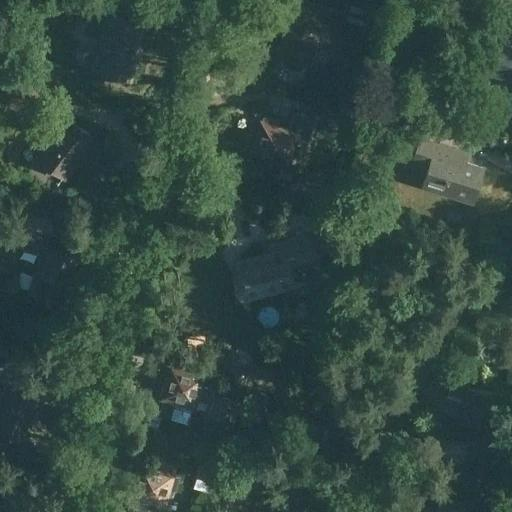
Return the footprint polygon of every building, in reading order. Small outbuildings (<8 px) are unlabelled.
[(128,1),(124,0),(91,0),(81,34),(100,40),(92,68),(130,80),(138,50),(135,49),(143,23),(123,17),(128,1)] [(343,13),(340,13),(298,0),(285,0),(280,17),(290,20),(281,48),(287,50),(283,63),(286,68),(300,72),(304,70),(308,56),(310,57),(317,36),(332,40),(331,43),(357,51),(363,32),(340,25),(343,13)] [(450,0),(443,13),(454,18),(463,0),(450,0)] [(424,24),(417,45),(432,50),(439,29),(424,24)] [(484,54),(478,71),(505,80),(511,63),(511,59),(511,45),(489,38),(484,54)] [(16,75),(7,104),(30,112),(39,82),(16,75)] [(375,99),(373,106),(389,112),(393,101),(376,96),(375,99)] [(261,120),(251,153),(288,164),(296,137),(309,141),(314,122),(316,117),(314,117),(293,110),(288,128),(277,125),(280,117),(264,113),(262,120),(261,120)] [(334,128),(332,132),(344,136),(354,139),(360,120),(338,113),(334,128)] [(38,158),(63,177),(76,160),(78,162),(95,138),(68,117),(38,158)] [(411,122),(407,138),(419,141),(420,139),(422,139),(425,126),(411,122)] [(413,161),(427,166),(428,166),(427,171),(442,176),(445,182),(442,190),(473,200),(483,168),(465,162),(467,153),(422,139),(420,139),(419,141),(413,161)] [(268,183),(288,189),(291,180),(271,173),(268,183)] [(1,218),(0,221),(0,253),(4,255),(17,212),(4,208),(1,218)] [(28,231),(23,248),(40,253),(29,291),(64,301),(78,255),(45,245),(47,237),(28,231)] [(244,300),(297,286),(292,268),(319,260),(311,231),(266,243),(268,250),(233,259),(244,300)] [(233,356),(226,377),(273,391),(280,370),(233,356)] [(171,366),(162,396),(174,400),(175,400),(170,419),(188,424),(194,406),(194,405),(202,408),(205,409),(203,415),(233,424),(241,394),(215,387),(219,373),(218,372),(205,368),(203,373),(203,375),(171,366)] [(0,407),(0,430),(22,437),(28,419),(30,420),(38,393),(7,384),(0,407)] [(466,388),(462,424),(494,428),(498,391),(466,388)] [(504,445),(499,430),(487,434),(492,449),(504,445)] [(223,458),(225,450),(226,447),(204,441),(201,452),(223,458)] [(229,468),(224,467),(222,491),(248,492),(250,467),(243,467),(244,448),(231,447),(229,468)] [(277,450),(244,448),(243,467),(250,467),(276,468),(277,450)] [(197,476),(194,487),(213,493),(216,482),(218,482),(224,462),(201,455),(195,476),(197,476)] [(141,464),(131,495),(127,508),(131,509),(131,507),(147,511),(146,511),(169,511),(174,498),(173,498),(175,490),(177,491),(181,475),(174,473),(176,466),(162,462),(160,470),(141,464)] [(468,511),(469,510),(440,500),(435,511),(468,511)]
